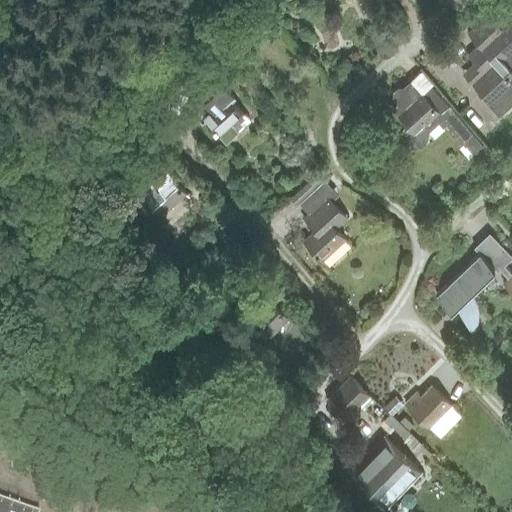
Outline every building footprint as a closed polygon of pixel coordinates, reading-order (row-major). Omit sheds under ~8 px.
[(453,0),(451,2),(458,10),(470,0),(453,0)] [(489,107),(498,117),(511,104),(511,57),(511,56),(511,30),(506,24),(508,22),(496,9),(468,35),(477,46),(468,55),(479,70),(469,80),(490,106),(489,107)] [(201,100),(193,107),(202,117),(220,137),(226,143),(238,133),(250,122),(229,99),(233,95),(222,82),(201,100)] [(428,131),(438,122),(442,127),(446,124),(465,145),(475,136),(430,86),(422,94),(412,83),(403,91),(399,91),(396,94),(395,98),(400,103),(393,110),(405,124),(404,126),(403,127),(402,131),(401,134),(402,137),(404,141),(406,143),(408,146),(412,147),(416,147),(421,146),(424,144),(428,140),(429,136),(429,133),(428,131)] [(306,154),(297,161),(305,170),(313,163),(306,154)] [(167,172),(156,182),(151,177),(137,190),(162,216),(187,193),(167,172)] [(223,208),(210,196),(200,207),(214,219),(223,208)] [(344,217),(327,198),(304,219),(314,230),(303,240),(322,260),(345,239),(334,227),(344,217)] [(436,295),(451,311),(457,305),(473,333),(475,329),(477,323),(478,318),(478,313),(477,307),(475,302),(473,297),(469,293),(495,269),(498,272),(501,269),(509,278),(503,283),(511,292),(511,272),(505,265),(511,258),(511,256),(489,233),(474,248),(479,253),(436,295)] [(258,308),(253,303),(241,314),(263,340),(287,319),(269,298),(258,308)] [(354,374),(329,398),(347,417),(372,393),(354,374)] [(421,396),(417,392),(405,404),(429,428),(451,405),(431,385),(421,396)] [(393,415),(402,406),(394,397),(384,406),(393,415)] [(413,425),(404,416),(399,421),(408,430),(413,425)] [(425,448),(398,420),(392,426),(419,454),(425,448)] [(385,439),(350,473),(385,509),(419,475),(411,467),(413,465),(410,461),(408,463),(385,439)]
